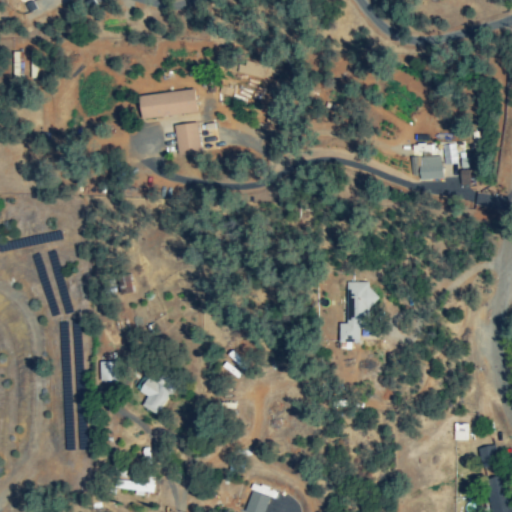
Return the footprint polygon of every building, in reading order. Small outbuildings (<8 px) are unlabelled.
[(280,71),(237,62),(234,74),(255,78),(254,83),(261,84),(260,89),(266,90),(265,97),(279,99),(282,85),(277,84),(280,71)] [(196,113),(192,90),(137,98),(140,121),(196,113)] [(176,156),(198,154),(196,124),(173,126),(176,156)] [(409,158),(409,177),(417,177),(417,182),(441,181),(441,157),(409,158)] [(356,343),(356,329),(369,329),(368,283),(344,283),(345,324),(336,324),(336,343),(356,343)] [(98,363),(98,383),(115,382),(114,363),(98,363)] [(145,398),(140,408),(156,416),(168,391),(145,379),(138,394),(145,398)] [(482,468),(498,461),(491,446),(476,452),(482,468)] [(511,511),(506,511),(504,478),(486,479),(488,511),(494,511),(493,511),(511,511)] [(262,511),(263,510),(268,511),(270,511),(274,502),(248,494),(242,511),(239,511),(237,511),(236,511),(262,511)]
